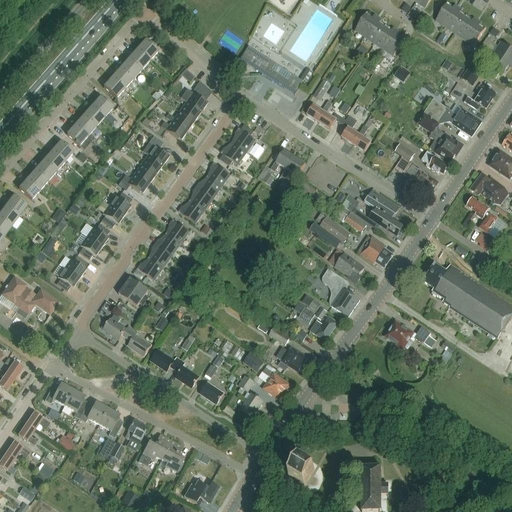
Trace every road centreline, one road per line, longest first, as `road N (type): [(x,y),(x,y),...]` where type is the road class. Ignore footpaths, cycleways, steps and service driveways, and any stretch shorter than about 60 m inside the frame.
road 1 (secondary): [(265,456),(432,219)]
road 2 (residential): [(80,335),(82,318),(125,251),(241,98)]
road 3 (unclassified): [(432,219),(241,98)]
road 4 (unclassified): [(55,367),(254,474)]
road 5 (unclassified): [(265,456),(80,335)]
road 6 (unclassified): [(0,174),(143,12)]
road 7 (trunk): [(0,131),(116,0)]
road 8 (secondary): [(432,219),(511,101)]
road 9 (unclassified): [(0,99),(88,0)]
road 10 (unclassified): [(241,98),(143,12)]
